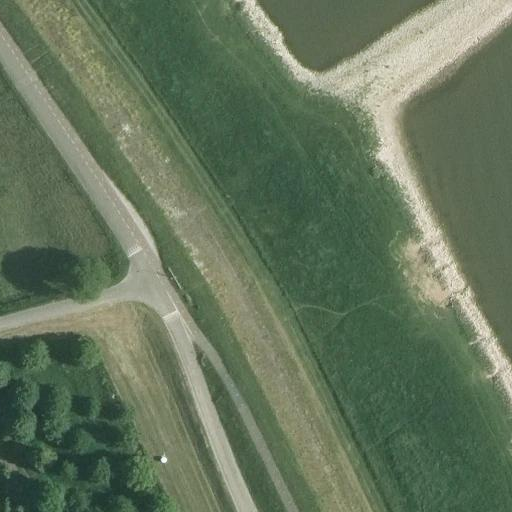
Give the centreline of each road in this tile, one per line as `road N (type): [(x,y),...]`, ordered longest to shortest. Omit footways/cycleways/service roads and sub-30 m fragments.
road 1 (unclassified): [(150,286),(0,51)]
road 2 (unclassified): [(246,511),(150,286)]
road 3 (residential): [(0,327),(150,286)]
